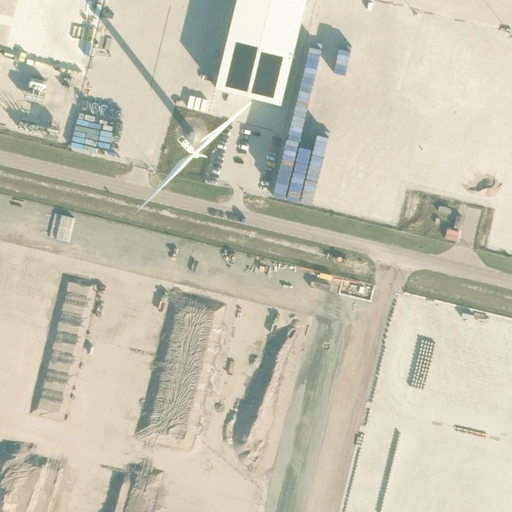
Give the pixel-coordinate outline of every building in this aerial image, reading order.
[(183,0),(114,0),(108,29),(174,43),(183,0)] [(236,0),(215,88),(281,104),(306,0),(236,0)] [(451,209),(439,206),(438,212),(449,215),(451,209)] [(272,272),(266,300),(314,311),(320,282),(272,272)] [(179,330),(187,295),(165,290),(160,313),(155,312),(153,324),(179,330)] [(201,307),(196,335),(237,343),(229,385),(243,388),(243,389),(258,392),(272,320),(201,307)] [(403,328),(400,339),(410,341),(413,330),(403,328)] [(294,401),(306,343),(285,338),(273,397),(294,401)] [(80,401),(22,388),(20,396),(78,409),(80,401)] [(76,419),(78,411),(22,400),(20,409),(76,419)] [(20,420),(73,432),(75,423),(22,412),(20,420)] [(10,456),(65,467),(70,445),(71,445),(73,436),(16,424),(15,428),(22,430),(20,436),(13,434),(11,446),(12,446),(10,456)] [(377,441),(393,442),(394,434),(381,432),(380,438),(377,438),(377,441)] [(0,478),(54,493),(56,484),(0,470),(0,478)] [(1,483),(0,485),(0,491),(41,504),(41,502),(54,506),(56,499),(1,483)] [(479,511),(482,502),(480,502),(481,497),(470,494),(470,493),(460,491),(456,511),(479,511)]
